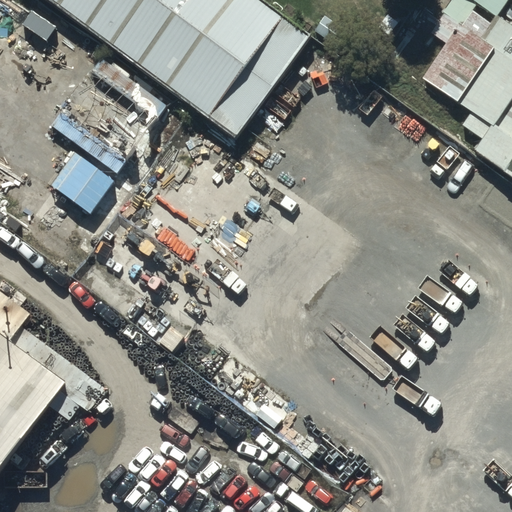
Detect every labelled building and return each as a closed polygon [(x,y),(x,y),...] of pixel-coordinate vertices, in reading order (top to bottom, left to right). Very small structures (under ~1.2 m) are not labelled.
[(37,0),(240,148),(309,45),(247,0),(37,0)] [(511,68),(511,36),(497,26),(511,4),(511,0),(430,0),(424,9),(441,24),(431,44),(443,53),(419,85),(470,120),(460,135),(483,151),(511,108),(511,72),(510,71),(511,68)] [(101,54),(48,122),(75,143),(48,178),(87,209),(167,106),(101,54)] [(475,163),(511,187),(511,108),(483,151),(475,163)] [(403,267),(422,243),(389,217),(370,239),(403,267)] [(0,484),(70,391),(0,338),(0,484)]
